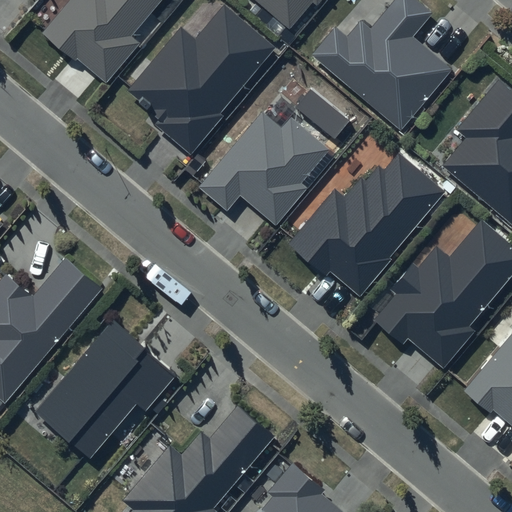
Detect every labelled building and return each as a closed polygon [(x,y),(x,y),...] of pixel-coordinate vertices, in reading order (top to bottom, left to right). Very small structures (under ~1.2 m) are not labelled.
[(161,0),(70,0),(43,34),(75,61),(78,58),(106,82),(139,43),(131,36),(161,0)] [(255,0),(289,28),(312,0),(317,5),(320,0),(255,0)] [(432,13),(415,0),(395,0),(371,29),(360,20),(347,35),(335,26),(311,55),(401,129),(450,69),(412,37),(432,13)] [(276,47),(225,5),(196,39),(180,27),(127,90),(161,119),(156,125),(191,154),(223,116),(220,114),(276,47)] [(511,88),(499,78),(456,129),(466,137),(442,165),(511,223),(511,88)] [(330,148),(291,116),(282,127),(263,111),(200,186),(228,209),(239,195),(276,226),(307,188),(301,183),(330,148)] [(446,192),(398,153),(385,169),(378,164),(366,180),(361,176),(345,195),(335,188),(288,245),(324,274),(329,269),(361,295),(446,192)] [(511,276),(511,245),(481,220),(450,258),(435,246),(418,267),(413,263),(391,289),(396,293),(373,321),(402,345),(407,339),(444,369),(476,331),(471,326),(511,276)] [(101,288),(66,258),(33,297),(6,274),(0,280),(0,396),(5,401),(101,288)] [(177,375),(113,320),(35,411),(90,458),(137,404),(146,412),(177,375)] [(511,337),(466,391),(492,413),(494,411),(511,425),(511,337)] [(275,437),(237,405),(210,437),(202,430),(181,455),(169,446),(122,501),(134,511),(132,511),(218,511),(214,508),(275,437)] [(326,490),(292,462),(266,493),(270,496),(257,511),(342,511),(322,495),(326,490)]
